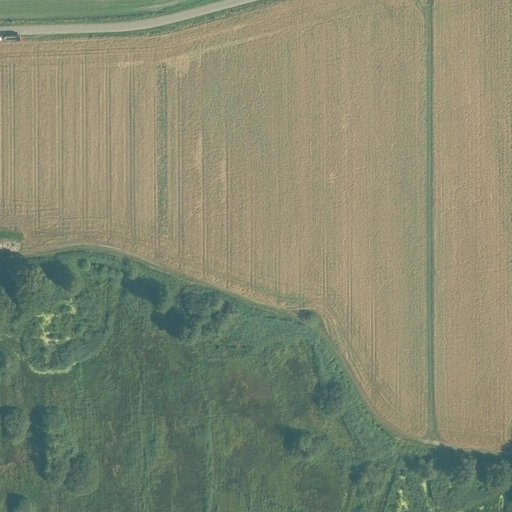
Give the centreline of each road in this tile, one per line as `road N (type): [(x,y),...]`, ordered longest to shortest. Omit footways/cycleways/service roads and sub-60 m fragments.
road 1 (track): [(511,455),(438,449),(383,429),(329,343),(290,312),(103,248),(0,258)]
road 2 (unclassified): [(234,0),(117,22),(0,28)]
